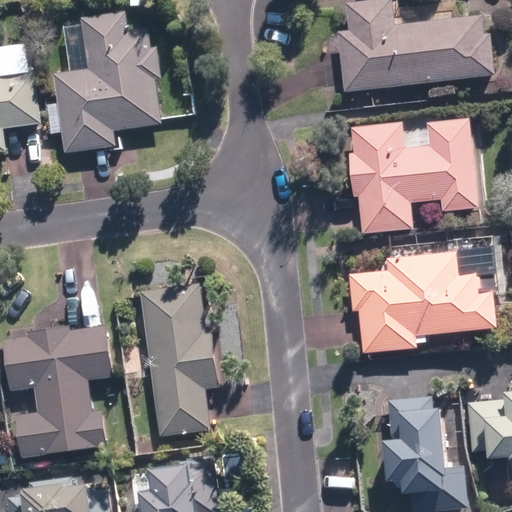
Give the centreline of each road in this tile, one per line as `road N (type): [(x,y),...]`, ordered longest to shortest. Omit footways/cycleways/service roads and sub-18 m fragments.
road 1 (residential): [(262,192),(277,256),(302,511)]
road 2 (residential): [(0,230),(262,192)]
road 3 (residential): [(231,0),(262,192)]
